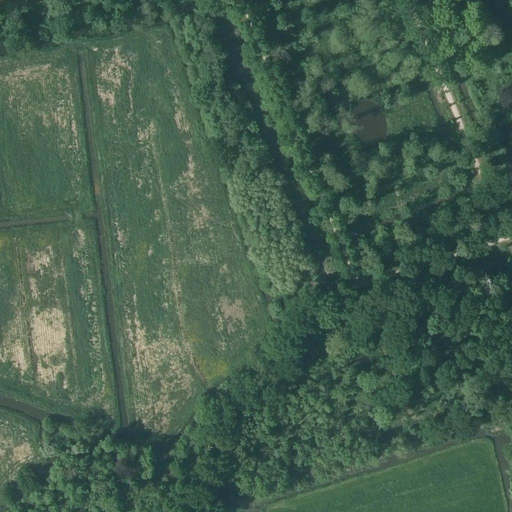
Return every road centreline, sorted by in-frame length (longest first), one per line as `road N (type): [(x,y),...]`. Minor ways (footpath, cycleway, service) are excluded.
road 1 (track): [(185,511),(206,480),(221,398),(269,367),(318,300),(511,236)]
road 2 (track): [(507,237),(409,0)]
